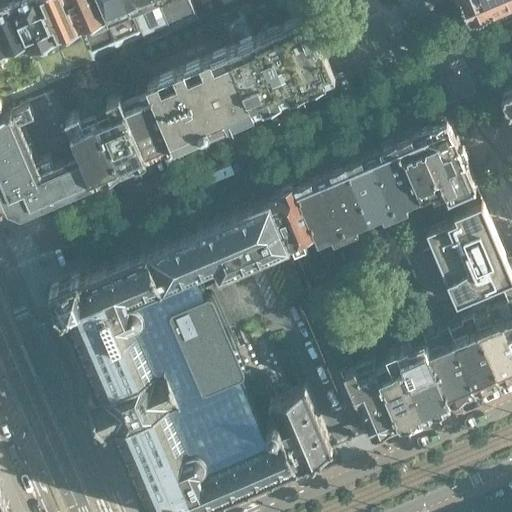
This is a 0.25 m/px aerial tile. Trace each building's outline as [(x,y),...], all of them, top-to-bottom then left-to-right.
[(59,43),(40,0),(15,0),(12,1),(30,45),(47,83),(71,72),(59,43)] [(93,56),(69,0),(40,0),(59,43),(71,72),(95,62),(93,56)] [(107,22),(97,0),(69,0),(93,56),(117,46),(107,22)] [(144,34),(129,0),(97,0),(107,22),(117,46),(144,34)] [(170,30),(158,0),(129,0),(144,34),(146,40),(170,30)] [(505,0),(463,0),(470,15),(505,0)] [(47,83),(30,45),(12,1),(0,6),(0,33),(25,92),(47,83)] [(335,73),(309,11),(280,23),(307,85),(335,73)] [(307,85),(280,23),(253,35),(280,97),(307,85)] [(165,52),(192,40),(188,30),(161,42),(165,52)] [(25,92),(0,33),(0,92),(2,98),(4,101),(15,97),(25,92)] [(280,97),(253,35),(227,47),(254,108),(280,97)] [(139,63),(165,52),(161,42),(135,53),(139,61),(139,63)] [(254,108),(227,47),(148,82),(174,143),(254,108)] [(112,72),(139,61),(135,53),(108,64),(112,72)] [(174,143),(148,82),(144,74),(129,80),(135,95),(139,94),(142,101),(127,107),(147,154),(174,143)] [(511,84),(501,89),(511,113),(511,84)] [(93,177),(66,116),(54,87),(0,110),(0,181),(10,206),(19,209),(93,177)] [(147,154),(127,107),(120,92),(106,98),(112,113),(100,118),(120,166),(147,154)] [(120,166),(100,118),(85,125),(79,110),(66,116),(93,177),(120,166)] [(477,183),(447,112),(421,123),(448,187),(446,188),(454,207),(482,195),(477,183)] [(448,187),(421,123),(396,134),(422,195),(433,190),(435,193),(446,188),(448,187)] [(422,195),(396,134),(370,145),(398,208),(408,204),(407,201),(422,195)] [(398,208),(370,145),(345,156),(371,217),(385,212),(386,213),(398,208)] [(371,217),(345,156),(321,166),(348,229),(359,224),(359,223),(371,217)] [(348,229),(321,166),(295,177),(315,225),(321,238),(333,233),(333,235),(348,229)] [(315,225),(295,177),(269,188),(270,191),(290,238),(294,248),(308,242),(303,231),(315,225)] [(333,445),(306,383),(270,399),(265,388),(261,389),(262,392),(184,425),(179,415),(185,413),(181,405),(176,407),(170,394),(179,390),(163,352),(154,356),(146,337),(232,298),(258,287),(245,257),(290,238),(270,191),(91,268),(90,267),(80,271),(80,270),(50,282),(52,286),(51,287),(50,293),(54,305),(60,308),(61,308),(63,312),(64,311),(68,321),(69,321),(95,380),(88,383),(94,398),(96,399),(97,399),(102,410),(101,410),(100,412),(106,427),(113,424),(138,483),(142,494),(140,494),(148,511),(180,511),(183,511),(182,510),(204,500),(204,499),(296,460),(296,461),(333,445)] [(511,272),(511,266),(494,224),(483,198),(409,229),(411,234),(384,246),(408,304),(423,297),(428,309),(500,278),(511,272)] [(278,278),(267,251),(255,256),(266,282),(278,278)] [(511,272),(500,278),(508,296),(498,300),(511,333),(511,272)] [(511,370),(511,333),(498,300),(489,304),(490,307),(475,314),(501,375),(511,370)] [(501,375),(475,314),(473,310),(461,315),(463,319),(449,325),(475,386),(501,375)] [(475,386),(449,325),(447,321),(439,325),(440,328),(425,335),(430,347),(450,397),(475,386)] [(450,397),(430,347),(425,335),(409,342),(408,339),(396,344),(423,408),(450,397)] [(423,408),(396,344),(386,348),(387,351),(375,357),(380,369),(400,418),(423,408)] [(380,369),(375,357),(374,355),(325,375),(351,437),(353,436),(353,434),(368,428),(368,429),(372,428),(372,430),(400,418),(380,369)] [(11,511),(7,502),(0,505),(0,511),(11,511)]
